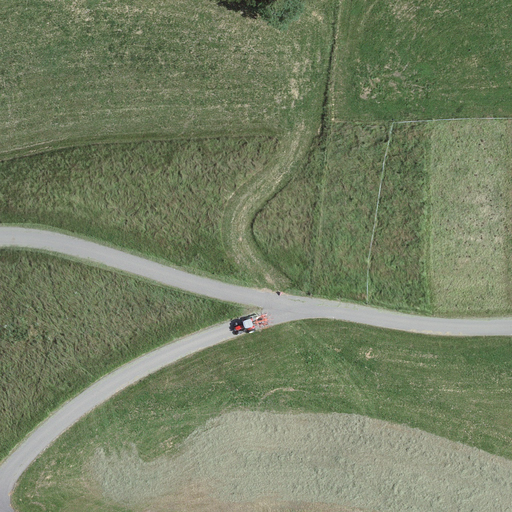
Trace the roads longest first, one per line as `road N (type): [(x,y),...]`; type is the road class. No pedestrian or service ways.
road 1 (unclassified): [(0,488),(29,448),(92,395),(290,304)]
road 2 (unclassified): [(0,235),(57,241),(290,304)]
road 3 (unclassified): [(290,304),(401,322),(511,326)]
